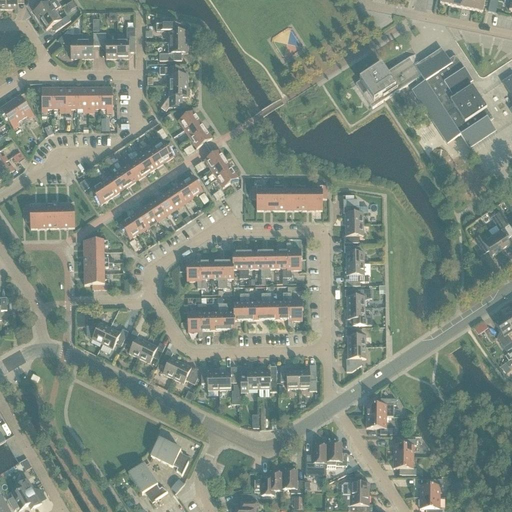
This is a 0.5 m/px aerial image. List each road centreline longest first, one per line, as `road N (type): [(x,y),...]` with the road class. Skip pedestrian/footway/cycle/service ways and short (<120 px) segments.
road 1 (residential): [(327,351),(325,232),(211,233),(152,273),(152,303)]
road 2 (residential): [(335,408),(511,291)]
road 3 (residential): [(0,201),(31,178),(82,163),(137,131),(139,77)]
road 4 (residential): [(152,303),(191,354),(327,351)]
road 5 (residential): [(43,351),(221,433)]
road 6 (residential): [(511,36),(363,0)]
road 7 (residential): [(221,433),(264,453),(335,408)]
road 8 (residential): [(62,510),(0,399)]
road 9 (residential): [(402,511),(335,408)]
